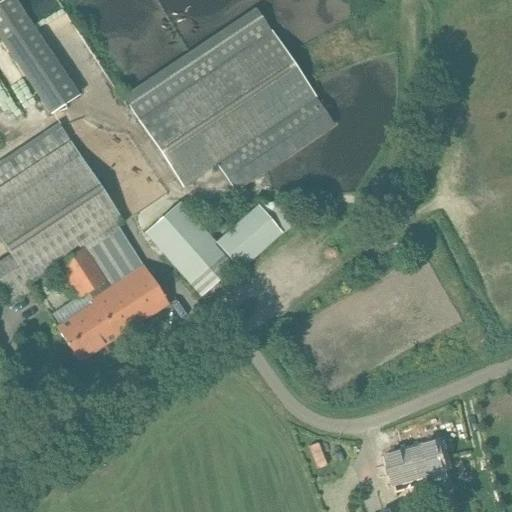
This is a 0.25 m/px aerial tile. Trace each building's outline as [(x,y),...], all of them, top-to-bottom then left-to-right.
[(80,93),(16,0),(1,0),(0,1),(0,38),(51,113),(80,93)] [(271,31),(137,121),(182,189),(216,166),(316,99),(271,31)] [(167,305),(116,226),(121,223),(66,140),(0,183),(0,241),(9,255),(0,261),(0,293),(8,307),(33,291),(29,285),(52,270),(66,290),(70,288),(79,301),(50,319),(78,362),(167,305)] [(145,234),(201,297),(236,267),(239,271),(297,220),(281,202),(265,215),(258,207),(236,226),(216,244),(180,203),(145,234)] [(386,457),(397,495),(450,479),(439,442),(386,457)]
